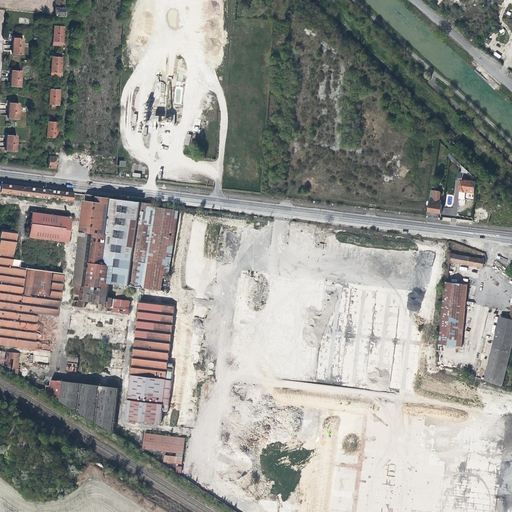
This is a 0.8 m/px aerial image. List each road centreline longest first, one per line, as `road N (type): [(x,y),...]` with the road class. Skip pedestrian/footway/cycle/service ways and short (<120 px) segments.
road 1 (residential): [(0,175),(511,238)]
road 2 (unclassified): [(421,0),(511,83)]
